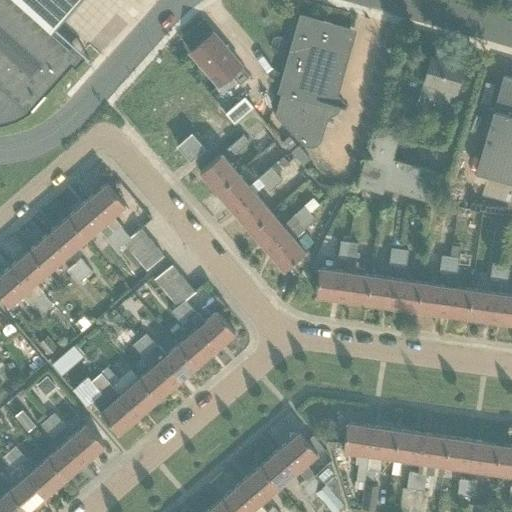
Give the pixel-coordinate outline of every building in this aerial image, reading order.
[(0,0),(0,122),(3,122),(17,118),(30,110),(78,55),(52,32),(80,0),(0,0)] [(332,102),(352,31),(330,25),(331,20),(324,18),(322,23),(302,17),(275,114),(305,145),(315,146),(322,139),(327,120),(329,118),(331,116),(336,113),(339,110),(340,108),(341,105),(348,107),(348,106),(332,102)] [(241,64),(213,31),(190,51),(218,84),(232,72),(241,83),(250,75),(241,64)] [(419,101),(433,104),(431,111),(450,116),(463,63),(431,54),(419,101)] [(511,76),(503,74),(477,171),(511,180),(511,76)] [(235,122),(254,106),(245,97),(227,112),(235,122)] [(218,137),(234,124),(217,104),(210,110),(212,113),(204,119),(218,137)] [(427,199),(435,170),(393,158),(401,131),(375,123),(357,184),(384,192),(385,187),(427,199)] [(191,132),(178,144),(190,159),(204,147),(191,132)] [(248,141),(242,134),(230,145),(236,152),(248,141)] [(220,154),(200,170),(216,190),(237,173),(220,154)] [(257,178),(263,185),(276,173),(270,166),(257,178)] [(216,190),(233,209),(254,193),(263,185),(257,178),(248,186),(237,173),(216,190)] [(282,180),(276,173),(263,185),(268,192),(282,180)] [(106,182),(87,199),(105,220),(112,228),(119,223),(111,214),(125,203),(106,182)] [(254,193),(233,209),(250,229),(266,215),(271,212),(254,193)] [(99,225),(106,233),(112,228),(105,220),(87,199),(67,215),(86,237),(99,225)] [(309,212),(303,205),(291,216),(297,223),(309,212)] [(250,229),(267,248),(287,231),(297,223),(291,216),(281,224),(271,212),(266,215),(250,229)] [(315,219),(309,212),(297,223),(303,230),(315,219)] [(67,215),(48,232),(66,253),(86,237),(67,215)] [(129,235),(119,223),(112,228),(123,240),(129,235)] [(287,231),(267,248),(284,268),(304,251),(293,238),(303,230),(297,223),(287,231)] [(131,251),(148,236),(141,227),(124,241),(131,251)] [(112,228),(106,233),(117,246),(123,240),(112,228)] [(47,270),(66,253),(48,232),(29,249),(47,270)] [(131,251),(139,260),(156,245),(148,236),(131,251)] [(346,258),(349,240),(340,239),(337,257),(346,258)] [(357,242),(349,240),(346,258),(354,260),(357,242)] [(156,245),(139,260),(147,269),(164,254),(156,245)] [(396,266),(399,247),(390,245),(387,264),(396,266)] [(399,247),(396,266),(405,267),(408,248),(399,247)] [(10,265),(46,307),(52,302),(35,281),(47,270),(29,249),(10,265)] [(448,273),(451,255),(443,253),(440,271),(448,273)] [(451,255),(448,273),(456,274),(460,257),(451,255)] [(84,274),(91,268),(80,256),(73,261),(84,274)] [(354,260),(346,258),(344,269),(341,297),(366,301),(370,273),(352,271),(354,260)] [(78,279),(84,274),(73,261),(67,267),(78,279)] [(498,280),(501,262),(492,261),(490,279),(498,280)] [(501,262),(498,280),(507,281),(509,264),(501,262)] [(163,287),(180,272),(172,263),(155,278),(163,287)] [(21,292),(39,313),(46,307),(10,265),(0,273),(0,294),(8,304),(21,292)] [(315,294),(341,297),(344,269),(319,266),(315,294)] [(163,287),(170,296),(187,281),(180,272),(163,287)] [(366,301),(391,304),(395,277),(370,273),(366,301)] [(456,274),(448,273),(446,284),(442,312),(468,315),(471,288),(454,285),(456,274)] [(417,308),(421,280),(395,277),(391,304),(417,308)] [(417,308),(442,312),(446,284),(421,280),(417,308)] [(187,281),(170,296),(178,305),(185,299),(195,290),(187,281)] [(468,315),(493,319),(497,291),(471,288),(468,315)] [(511,321),(511,293),(497,291),(493,319),(511,321)] [(185,299),(178,305),(188,316),(195,310),(185,299)] [(178,305),(170,310),(181,322),(188,316),(178,305)] [(195,310),(188,316),(197,326),(215,347),(235,330),(217,309),(204,320),(195,310)] [(178,343),(196,364),(215,347),(197,326),(178,343)] [(150,349),(156,343),(146,331),(139,337),(150,349)] [(143,355),(150,349),(139,337),(132,343),(143,355)] [(158,359),(177,381),(196,364),(178,343),(165,354),(156,343),(150,349),(158,359)] [(76,348),(52,365),(62,378),(86,361),(76,348)] [(152,365),(139,376),(157,397),(177,381),(158,359),(150,349),(143,355),(152,365)] [(111,383),(118,377),(107,364),(100,370),(111,383)] [(105,388),(111,383),(100,370),(94,376),(105,388)] [(118,377),(111,383),(120,393),(138,414),(157,397),(139,376),(127,387),(118,377)] [(111,383),(105,388),(114,398),(100,410),(118,431),(138,414),(120,393),(111,383)] [(22,409),(16,415),(29,430),(35,424),(22,409)] [(58,429),(64,423),(53,410),(46,416),(58,429)] [(51,435),(58,429),(46,416),(39,422),(51,435)] [(66,439),(85,460),(104,443),(86,421),(66,439)] [(355,463),(358,464),(358,462),(366,463),(368,452),(372,424),(347,421),(343,448),(357,450),(355,463)] [(366,463),(367,464),(375,465),(375,468),(378,468),(380,454),(393,456),(397,428),(372,424),(368,452),(366,463)] [(419,459),(423,432),(397,428),(393,456),(419,459)] [(279,447),(297,468),(317,451),(299,430),(279,447)] [(419,459),(444,463),(448,435),(423,432),(419,459)] [(469,467),(473,439),(448,435),(444,463),(469,467)] [(85,460),(66,439),(47,455),(65,476),(85,460)] [(469,467),(495,470),(499,442),(473,439),(469,467)] [(511,472),(511,444),(499,442),(495,470),(511,472)] [(65,476),(47,455),(38,463),(29,454),(27,456),(15,443),(9,448),(20,462),(28,472),(46,493),(65,476)] [(297,468),(279,447),(260,464),(278,485),(297,468)] [(2,454),(13,468),(20,462),(9,448),(2,454)] [(356,480),(364,481),(367,464),(366,463),(358,462),(358,464),(356,480)] [(260,464),(240,481),(259,502),(278,485),(260,464)] [(367,464),(364,481),(372,482),(375,468),(375,465),(367,464)] [(415,488),(417,471),(409,470),(406,487),(415,488)] [(417,471),(415,488),(423,489),(425,472),(417,471)] [(8,489),(27,510),(46,493),(28,472),(8,489)] [(317,491),(323,485),(312,472),(305,478),(317,491)] [(336,475),(326,483),(343,504),(344,503),(336,475)] [(311,496),(317,491),(305,478),(300,483),(311,496)] [(466,495),(469,479),(460,478),(458,494),(466,495)] [(469,479),(466,495),(475,497),(477,480),(469,479)] [(356,480),(355,487),(363,488),(364,483),(364,481),(356,480)] [(256,511),(265,511),(267,511),(259,502),(240,481),(221,497),(233,511),(246,511),(252,507),(256,511)] [(333,511),(343,504),(326,483),(316,491),(333,511)] [(361,508),(375,510),(378,485),(364,483),(363,488),(361,508)] [(0,511),(24,511),(27,510),(8,489),(0,495),(0,511)] [(233,511),(221,497),(203,511),(233,511)]
